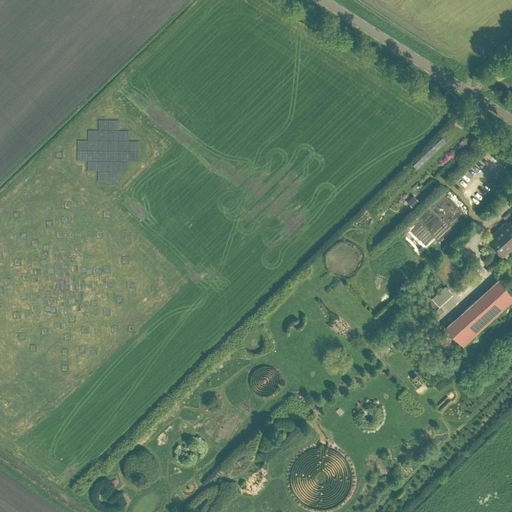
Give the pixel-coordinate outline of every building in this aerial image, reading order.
[(77,140),(77,160),(87,160),(87,171),(97,171),(97,181),(118,181),(118,171),(128,171),(128,161),(139,161),(139,140),(129,140),(129,130),(118,130),(119,120),(98,119),(98,130),(88,129),(87,140),(77,140)] [(407,201),(412,207),(419,201),(414,195),(407,201)] [(502,225),(487,239),(503,256),(511,247),(511,219),(504,227),(502,225)] [(446,327),(463,345),(511,299),(511,292),(499,279),(446,327)] [(445,284),(432,296),(440,305),(453,292),(445,284)]
